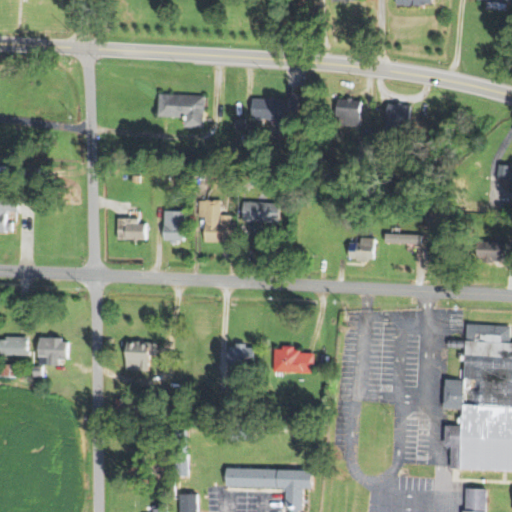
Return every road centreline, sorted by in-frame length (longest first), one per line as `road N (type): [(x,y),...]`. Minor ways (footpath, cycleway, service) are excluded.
road 1 (primary): [(511,96),(380,67),(0,43)]
road 2 (residential): [(511,295),(0,268)]
road 3 (residential): [(98,511),(83,0)]
